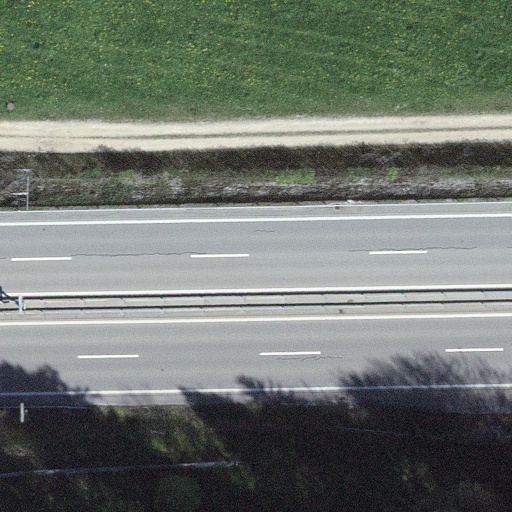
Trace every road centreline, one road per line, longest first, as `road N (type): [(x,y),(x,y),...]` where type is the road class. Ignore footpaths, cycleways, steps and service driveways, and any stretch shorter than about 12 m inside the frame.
road 1 (motorway): [(0,358),(511,349)]
road 2 (motorway): [(511,250),(0,259)]
road 3 (track): [(511,137),(0,144)]
